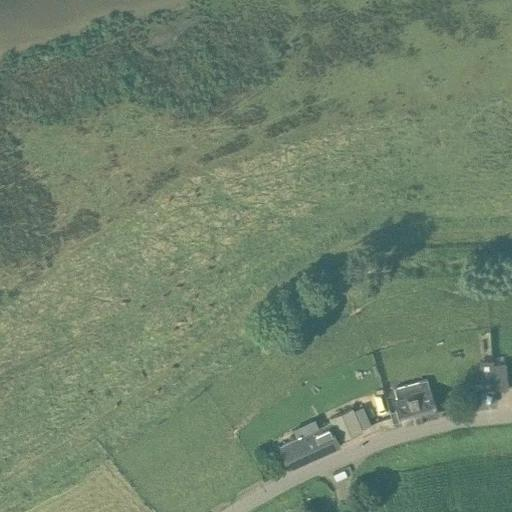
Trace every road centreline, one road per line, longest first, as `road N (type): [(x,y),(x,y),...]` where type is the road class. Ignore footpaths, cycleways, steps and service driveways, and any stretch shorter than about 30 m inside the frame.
road 1 (track): [(511,236),(400,239),(344,250),(0,486)]
road 2 (unclassified): [(233,511),(383,440),(511,415)]
